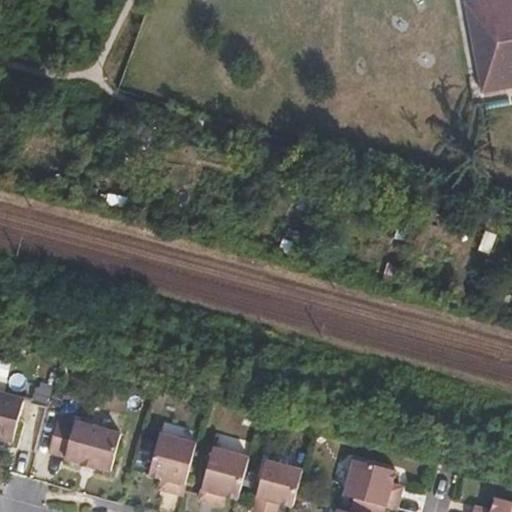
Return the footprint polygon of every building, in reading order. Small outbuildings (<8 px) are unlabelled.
[(511,0),(470,0),(469,0),(485,92),(511,86),(511,0)] [(41,380),(36,399),(51,402),(55,384),(41,380)] [(64,390),(55,388),(52,401),(61,403),(64,390)] [(26,398),(0,390),(0,435),(15,439),(26,398)] [(122,434),(77,421),(74,424),(59,419),(51,451),(66,455),(66,457),(81,462),(81,465),(93,469),(94,465),(113,471),(122,434)] [(181,494),(195,444),(160,436),(148,476),(169,483),(167,491),(181,494)] [(216,495),(235,500),(246,458),(210,449),(197,499),(214,504),(216,495)] [(268,511),(269,509),(281,511),(288,511),(293,497),(300,469),(265,461),(250,511),(268,511)] [(363,502),(397,511),(398,511),(401,497),(388,493),(394,471),(354,461),(346,497),(363,502)] [(511,511),(511,502),(495,498),(490,511),(511,511)] [(360,511),(396,511),(397,511),(363,502),(360,511)]
